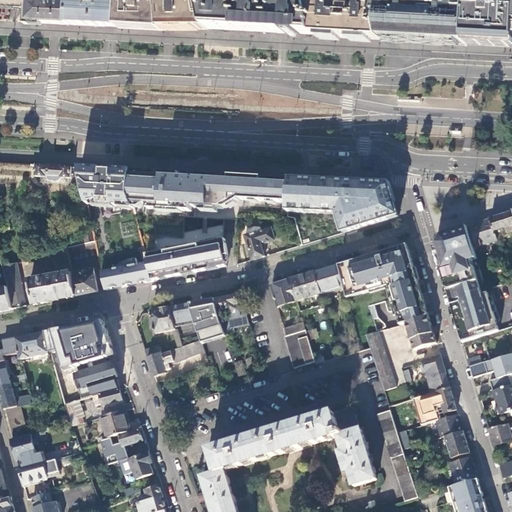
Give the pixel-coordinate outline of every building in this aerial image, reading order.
[(21,8),(23,3),(23,0),(0,0),(0,6),(9,8),(21,8)] [(23,0),(23,3),(26,3),(30,4),(29,23),(35,24),(58,25),(69,25),(70,5),(59,4),(57,0),(23,0)] [(112,28),(120,28),(120,6),(113,6),(99,5),(99,0),(91,0),(91,4),(70,3),(70,5),(69,25),(103,27),(112,28)] [(142,29),(163,31),(161,9),(158,0),(120,0),(120,6),(120,28),(142,29)] [(208,30),(202,0),(158,0),(161,9),(163,31),(169,31),(181,30),(208,30)] [(202,0),(208,30),(229,31),(273,34),(282,34),(289,35),(315,36),(309,0),(308,0),(202,0)] [(381,40),(372,0),(309,0),(315,36),(315,37),(333,38),(346,38),(359,39),(381,40)] [(409,7),(410,0),(401,0),(372,0),(381,40),(382,42),(392,42),(397,42),(403,43),(414,43),(415,40),(421,41),(440,42),(450,42),(450,46),(458,46),(467,46),(467,41),(470,4),(416,1),(416,7),(409,7)] [(511,0),(495,0),(496,5),(477,4),(470,4),(467,41),(476,42),(490,43),(502,43),(511,43),(511,0)] [(47,166),(35,165),(34,177),(42,177),(48,178),(48,179),(50,181),(58,182),(60,180),(60,178),(70,179),(71,184),(84,185),(82,177),(80,168),(47,166)] [(107,169),(80,168),(84,185),(88,205),(97,203),(97,202),(101,203),(101,206),(121,207),(121,205),(134,206),(131,196),(133,171),(107,169)] [(180,173),(133,171),(131,196),(134,206),(135,208),(140,208),(144,206),(146,205),(145,215),(208,218),(238,220),(238,218),(283,220),(283,217),(288,218),(289,203),(290,180),(224,176),(186,174),(186,178),(179,178),(180,173)] [(399,216),(389,186),(326,182),(290,180),(289,203),(288,218),(295,218),(303,245),(351,232),(360,229),(399,216)] [(511,234),(511,213),(501,217),(491,220),(494,231),(502,229),(505,236),(511,234)] [(494,231),(491,220),(479,223),(470,226),(476,247),(497,241),(494,231)] [(246,233),(247,237),(263,232),(262,228),(254,227),(246,229),(246,233)] [(468,342),(465,333),(437,245),(442,240),(446,239),(450,239),(469,233),(467,227),(457,230),(446,234),(440,237),(436,240),(434,245),(450,300),(463,343),(468,342)] [(251,252),(253,260),(265,257),(261,245),(264,244),(276,240),(272,230),(263,232),(247,237),(246,237),(249,246),(251,252)] [(479,265),(469,233),(450,239),(446,239),(442,240),(437,245),(465,333),(497,322),(489,297),(476,301),(474,297),(481,294),(473,267),(479,265)] [(90,243),(89,236),(64,242),(65,248),(67,248),(90,243)] [(222,241),(147,255),(154,282),(167,279),(185,276),(217,269),(227,267),(225,257),(222,241)] [(407,323),(430,316),(428,310),(418,280),(417,280),(416,275),(417,275),(409,250),(406,251),(404,245),(396,248),(381,253),(382,257),(378,259),(377,254),(368,257),(364,258),(364,259),(359,261),(359,259),(356,260),(338,266),(343,287),(344,288),(345,295),(362,290),(363,294),(370,291),(370,290),(375,289),(375,290),(389,286),(393,298),(394,298),(395,303),(394,303),(396,311),(399,310),(400,314),(398,315),(401,326),(407,323)] [(127,259),(147,255),(144,246),(125,250),(127,259)] [(67,248),(65,248),(47,251),(48,258),(54,257),(69,254),(67,248)] [(71,266),(69,254),(54,257),(56,269),(63,268),(71,266)] [(127,259),(100,265),(106,291),(129,287),(138,285),(154,282),(147,255),(127,259)] [(26,262),(3,266),(8,288),(13,309),(26,307),(35,305),(30,281),(26,262)] [(73,273),(71,266),(63,268),(64,274),(73,273)] [(343,287),(338,266),(328,269),(315,273),(321,295),(344,288),(343,287)] [(94,269),(73,273),(77,297),(88,294),(99,292),(94,269)] [(77,297),(73,273),(64,274),(30,281),(35,305),(48,302),(77,297)] [(321,295),(315,273),(303,276),(291,280),(297,302),(321,295)] [(297,302),(291,280),(277,284),(272,286),(278,308),(297,302)] [(0,311),(13,309),(8,288),(5,288),(0,289),(0,311)] [(474,297),(476,301),(489,297),(487,292),(481,294),(474,297)] [(239,305),(237,296),(226,298),(216,300),(220,313),(228,312),(229,313),(232,314),(235,313),(238,311),(236,305),(239,305)] [(188,305),(172,309),(176,330),(178,330),(178,331),(197,328),(201,341),(203,345),(208,343),(227,337),(227,335),(222,320),(220,313),(216,300),(202,303),(197,304),(188,305)] [(233,318),(222,320),(227,335),(236,333),(235,329),(250,325),(244,306),(239,307),(239,305),(236,305),(238,311),(235,313),(232,314),(233,318)] [(176,330),(172,309),(155,312),(152,313),(153,320),(152,321),(154,327),(155,327),(156,334),(172,331),(176,330)] [(438,343),(430,316),(407,323),(416,350),(438,343)] [(105,321),(46,333),(50,354),(57,353),(65,370),(74,369),(81,399),(119,390),(113,360),(109,362),(108,356),(114,354),(105,321)] [(500,331),(497,322),(465,333),(468,342),(500,331)] [(284,329),(287,336),(306,331),(303,323),(284,329)] [(178,330),(176,330),(172,331),(174,335),(179,349),(183,347),(178,331),(178,330)] [(295,368),(315,362),(306,331),(287,336),(286,337),(295,368)] [(397,387),(380,331),(366,335),(371,348),(384,391),(397,387)] [(50,354),(46,333),(29,337),(16,339),(19,354),(20,360),(50,354)] [(19,354),(16,339),(9,340),(3,342),(5,351),(0,351),(0,387),(12,384),(15,383),(14,378),(11,379),(9,375),(12,374),(9,362),(6,363),(5,358),(19,354)] [(180,361),(205,353),(203,345),(201,341),(183,347),(179,349),(176,350),(180,361)] [(340,357),(361,351),(359,343),(338,349),(340,357)] [(159,346),(146,350),(149,359),(162,354),(159,346)] [(149,359),(156,378),(168,374),(165,366),(175,362),(175,363),(180,361),(176,350),(171,351),(173,357),(164,360),(162,354),(149,359)] [(490,361),(485,362),(488,374),(497,371),(499,379),(491,381),(494,391),(511,385),(511,354),(491,361),(490,361)] [(451,388),(441,355),(423,361),(434,393),(451,388)] [(480,357),(468,360),(470,367),(481,363),(480,357)] [(235,364),(239,376),(246,374),(243,362),(235,364)] [(408,369),(402,370),(406,382),(412,380),(408,369)] [(4,410),(7,409),(18,407),(16,399),(12,384),(0,387),(0,395),(2,403),(4,410)] [(511,385),(494,391),(501,415),(511,411),(511,385)] [(458,410),(451,388),(434,393),(424,396),(426,404),(438,401),(437,399),(441,398),(446,414),(458,410)] [(123,401),(119,390),(110,393),(94,398),(96,407),(102,405),(102,406),(123,401)] [(18,407),(21,407),(34,404),(32,396),(16,399),(18,407)] [(74,405),(73,404),(66,406),(73,427),(84,423),(83,417),(78,418),(75,408),(77,407),(76,404),(74,405)] [(239,511),(227,471),(339,437),(344,452),(340,453),(346,473),(350,472),(354,486),(377,480),(362,430),(360,430),(353,408),(332,414),(332,413),(211,451),(217,474),(204,478),(213,511),(239,511)] [(15,440),(29,436),(22,410),(7,413),(15,440)] [(128,423),(124,411),(118,413),(102,418),(108,439),(120,435),(121,436),(130,434),(127,424),(128,423)] [(398,433),(391,411),(378,415),(406,501),(418,498),(411,476),(403,450),(398,433)] [(459,414),(431,423),(432,426),(439,425),(442,434),(438,435),(439,439),(464,431),(459,414)] [(511,424),(489,431),(495,448),(511,442),(511,424)] [(121,436),(81,448),(83,454),(87,465),(92,464),(88,451),(95,449),(99,460),(106,458),(103,449),(118,444),(117,441),(121,440),(123,447),(133,445),(134,447),(145,444),(140,431),(130,434),(121,436)] [(406,431),(398,433),(403,450),(411,447),(406,431)] [(471,453),(464,431),(439,439),(435,440),(437,445),(444,443),(446,449),(449,448),(453,458),(471,453)] [(47,439),(46,432),(29,436),(15,440),(12,440),(14,446),(18,461),(37,456),(35,446),(39,445),(38,441),(47,439)] [(411,447),(403,450),(411,476),(416,474),(425,472),(427,471),(418,445),(411,447)] [(107,453),(110,463),(123,459),(119,449),(107,453)] [(154,464),(150,454),(131,460),(138,480),(154,474),(150,465),(154,464)] [(450,464),(457,486),(479,480),(472,457),(450,464)] [(57,460),(20,470),(22,476),(24,485),(49,478),(48,475),(60,472),(57,460)] [(511,463),(501,467),(504,478),(511,476),(511,463)] [(7,481),(4,469),(0,470),(0,492),(10,490),(7,481)] [(416,474),(411,476),(418,498),(422,497),(417,479),(416,474)] [(480,493),(483,492),(480,484),(479,480),(457,486),(450,488),(452,493),(453,497),(479,489),(480,493)] [(167,511),(159,485),(145,491),(149,501),(139,504),(141,511),(167,511)] [(124,491),(126,498),(137,494),(135,487),(124,491)] [(479,489),(453,497),(457,511),(488,511),(483,492),(480,493),(479,489)] [(61,511),(59,502),(54,503),(51,493),(33,499),(36,509),(33,509),(33,511),(61,511)] [(13,503),(12,497),(0,499),(0,511),(15,509),(13,503)]
